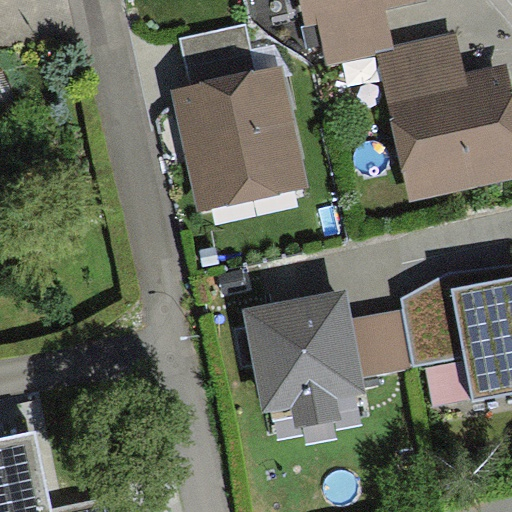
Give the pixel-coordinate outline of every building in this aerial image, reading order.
[(425,0),(298,0),(305,32),(318,30),(326,71),(378,60),(397,57),(396,50),(388,14),(427,6),(425,0)] [(192,93),(172,97),(199,219),(311,195),(283,72),(257,78),(245,27),(181,42),(192,93)] [(411,207),(511,184),(511,86),(508,70),(466,79),(458,38),(396,50),(397,57),(378,60),(393,128),(391,128),(411,207)] [(470,407),(511,400),(511,260),(449,272),(401,299),(403,311),(413,367),(461,358),(470,407)] [(346,294),(243,314),(262,417),(290,412),(294,433),(342,424),(339,403),(367,398),(363,376),(413,367),(403,311),(351,320),(346,294)] [(37,435),(0,443),(0,511),(132,511),(128,490),(52,506),(37,435)]
